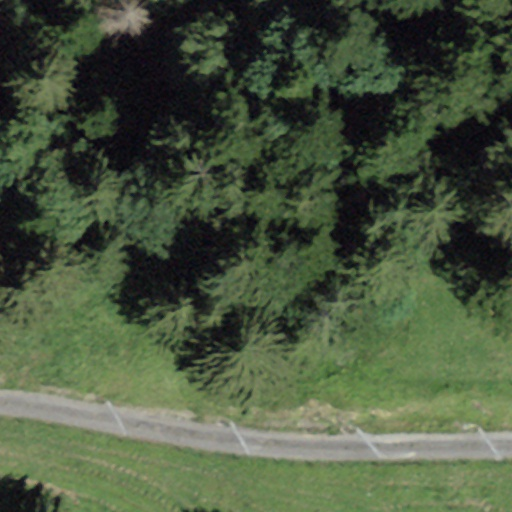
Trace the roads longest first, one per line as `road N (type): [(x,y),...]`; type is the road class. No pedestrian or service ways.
road 1 (track): [(511,125),(110,229),(0,273)]
road 2 (unclassified): [(0,398),(347,435),(511,429)]
